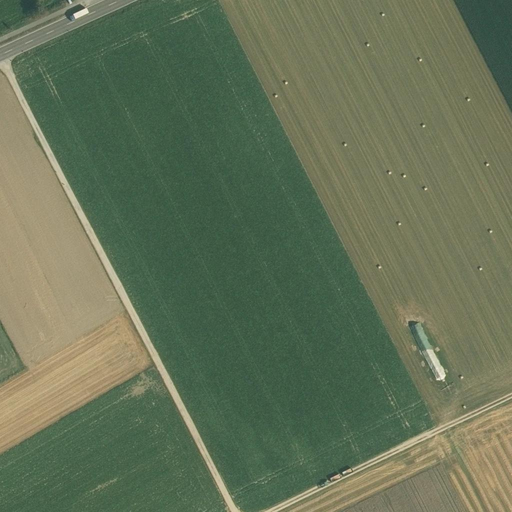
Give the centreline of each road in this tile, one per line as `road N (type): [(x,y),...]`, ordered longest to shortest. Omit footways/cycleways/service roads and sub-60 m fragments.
road 1 (track): [(0,56),(235,511)]
road 2 (track): [(272,511),(511,396)]
road 3 (secondary): [(0,55),(123,0)]
